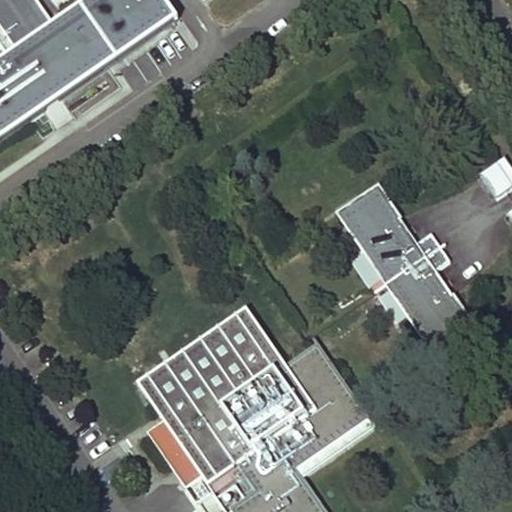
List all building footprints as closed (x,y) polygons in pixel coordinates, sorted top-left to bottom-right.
[(78,115),(66,96),(177,21),(162,0),(0,0),(0,143),(40,115),(52,133),(78,115)] [(511,189),(511,169),(505,159),(482,175),(498,199),(511,189)] [(417,247),(380,191),(342,217),(435,354),(473,329),(435,272),(448,263),(431,238),(417,247)] [(211,340),(138,391),(157,419),(160,423),(163,428),(148,438),(153,446),(279,358),(248,314),(211,340)] [(371,425),(317,346),(286,367),(279,358),(153,446),(184,490),(202,477),(205,480),(208,485),(238,464),(260,498),(239,511),(322,511),(297,475),(371,425)]
